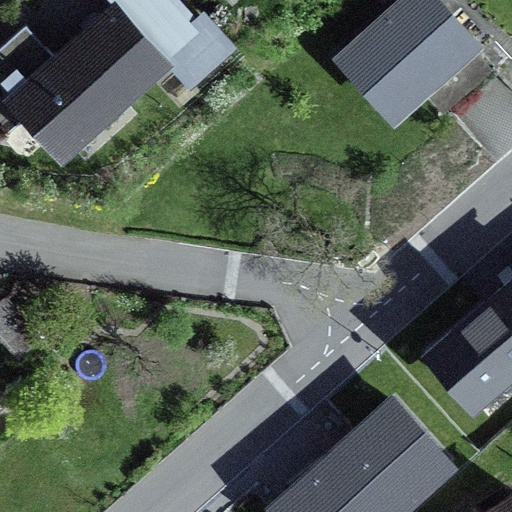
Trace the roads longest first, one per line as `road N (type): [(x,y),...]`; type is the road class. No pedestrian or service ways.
road 1 (residential): [(387,296),(148,511)]
road 2 (residential): [(0,239),(285,280)]
road 3 (residential): [(511,188),(387,296)]
